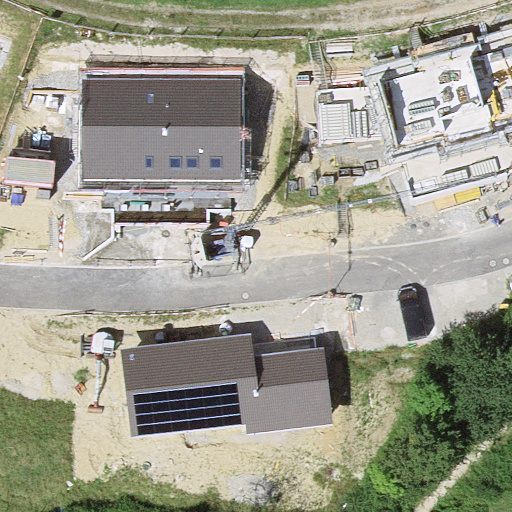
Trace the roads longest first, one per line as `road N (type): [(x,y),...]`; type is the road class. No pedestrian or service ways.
road 1 (residential): [(0,292),(422,262),(511,238)]
road 2 (track): [(43,0),(198,19),(332,18),(432,0)]
